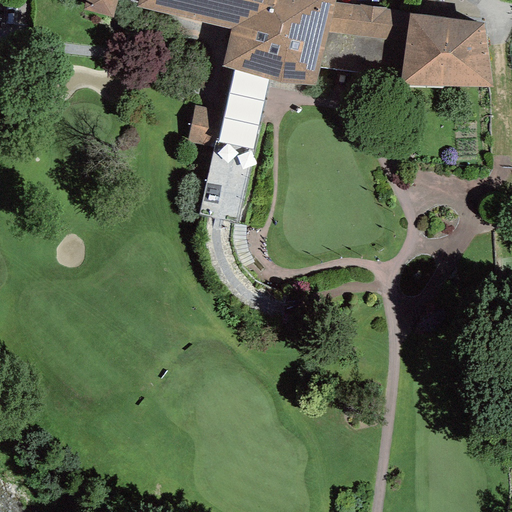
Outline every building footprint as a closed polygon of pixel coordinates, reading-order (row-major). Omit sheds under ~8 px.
[(85,0),(83,11),(113,18),(116,0),(137,0),(136,6),(230,28),(221,66),(234,69),(268,77),(279,79),(314,87),(319,67),(327,32),(334,2),(334,0),(85,0)] [(327,32),(319,67),(400,78),(405,43),(409,13),(334,2),(327,32)] [(485,24),(409,13),(405,43),(400,78),(399,86),(490,87),(485,24)] [(253,149),(268,77),(234,69),(218,141),(253,149)] [(221,111),(193,106),(186,142),(213,147),(214,141),(221,111)] [(218,141),(214,141),(213,147),(198,215),(207,217),(229,221),(237,223),(253,149),(218,141)] [(227,235),(229,221),(207,217),(206,221),(206,233),(209,251),(215,272),(222,286),(233,298),(250,307),(263,311),(268,296),(257,291),(242,275),(230,256),(227,235)] [(245,226),(233,225),(232,231),(233,240),(233,246),(235,252),(237,259),(243,267),(253,263),(250,257),(248,251),(246,245),(245,239),(245,232),(245,226)]
